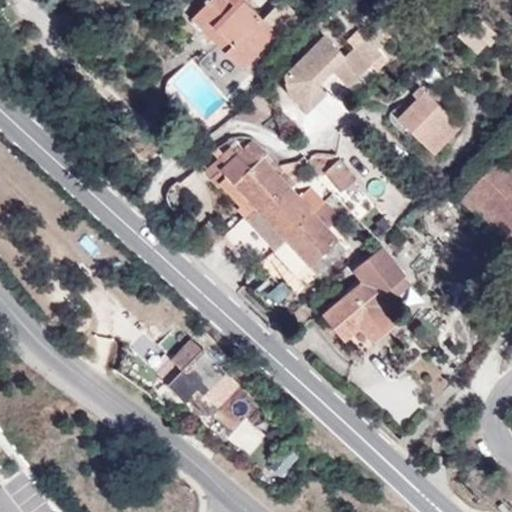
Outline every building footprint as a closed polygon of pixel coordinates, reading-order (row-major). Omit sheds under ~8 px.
[(231,42),(226,51),(243,67),(261,49),(256,26),(266,20),(245,0),(207,0),(199,9),(231,42)] [(191,17),(226,51),(231,42),(199,9),(191,17)] [(477,22),(474,19),(461,32),(481,51),(498,35),(481,17),(477,22)] [(256,26),(261,49),(278,31),(266,20),(256,26)] [(344,55),(326,35),(284,75),(288,89),(307,108),(325,90),(317,82),(331,68),(348,85),(382,52),(378,48),(388,38),(378,27),(368,37),(366,35),(344,55)] [(257,123),(274,108),(274,107),(268,86),(268,84),(267,85),(232,114),(257,123)] [(399,115),(434,153),(461,125),(424,90),(399,115)] [(223,169),(320,272),(346,248),(328,227),(340,216),(310,187),(301,196),(292,187),(297,180),(270,153),(266,155),(252,142),(223,169)] [(462,199),(502,237),(511,226),(511,170),(500,159),(462,199)] [(424,171),(441,179),(446,168),(429,160),(424,171)] [(420,201),(412,207),(420,214),(432,204),(426,198),(420,201)] [(242,241),(257,256),(269,244),(245,220),(228,237),(236,246),(242,241)] [(391,244),(398,252),(405,246),(399,238),(391,244)] [(324,311),(360,356),(375,344),(373,340),(398,318),(387,303),(411,283),(382,246),(354,268),(362,280),(324,311)] [(225,371),(191,336),(172,356),(183,368),(168,382),(185,398),(198,386),(204,391),(225,371)]
